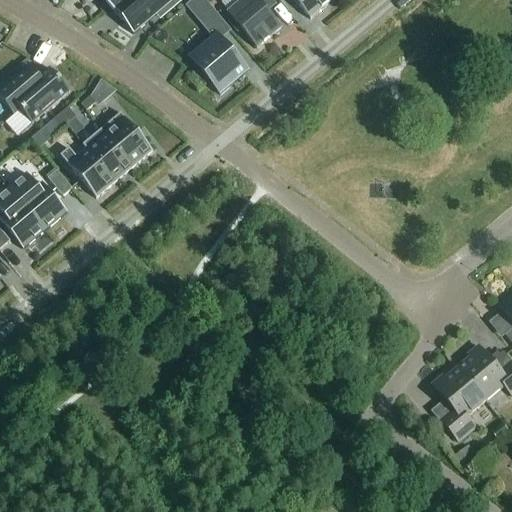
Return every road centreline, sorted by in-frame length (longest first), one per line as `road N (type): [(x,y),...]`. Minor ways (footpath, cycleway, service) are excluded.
road 1 (residential): [(215,147),(428,315)]
road 2 (residential): [(489,511),(382,418),(385,399),(431,340),(428,315)]
road 3 (residential): [(0,1),(123,76),(215,147)]
road 4 (residential): [(215,147),(16,314)]
road 5 (residential): [(391,0),(215,147)]
road 6 (residential): [(428,315),(450,281),(511,230)]
